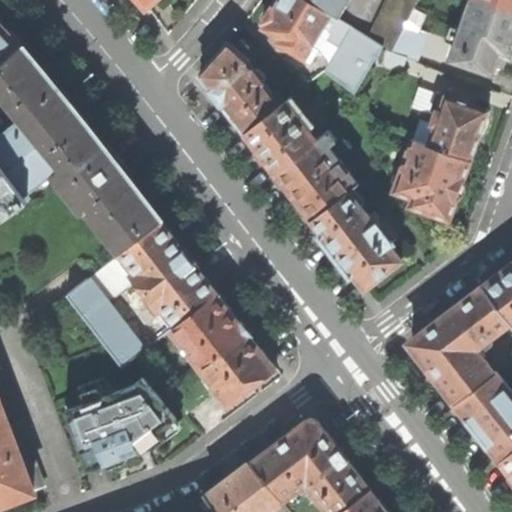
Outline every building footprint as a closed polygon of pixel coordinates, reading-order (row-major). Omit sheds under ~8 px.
[(278,42),(305,58),(318,35),(340,48),(326,72),(355,93),(374,61),(381,48),(391,52),(393,49),(370,35),(338,16),(310,0),(279,0),(276,6),(263,27),(281,38),(278,42)] [(310,0),(338,16),(347,0),(310,0)] [(387,0),(370,35),(393,49),(405,24),(417,0),(387,0)] [(511,56),(511,9),(485,0),(471,0),(451,59),(491,73),(495,64),(504,66),(507,56),(511,58),(511,56)] [(511,0),(485,0),(511,9),(511,0)] [(5,26),(0,21),(0,64),(21,44),(5,26)] [(405,24),(393,49),(391,52),(407,57),(418,61),(429,36),(405,24)] [(216,94),(245,132),(282,104),(249,62),(251,61),(229,42),(226,45),(200,74),(216,94)] [(80,116),(21,44),(0,64),(0,88),(22,115),(0,132),(0,156),(28,195),(53,172),(85,213),(90,209),(121,253),(162,221),(124,172),(80,116)] [(407,57),(391,52),(381,48),(374,61),(403,71),(407,57)] [(486,111),(487,109),(470,103),(471,99),(455,94),(454,97),(438,92),(432,109),(436,110),(431,122),(419,118),(412,139),(470,159),(478,136),(481,137),(482,134),(484,132),(486,128),(487,126),(488,123),(489,121),(489,118),(488,115),(487,114),(488,112),(486,111)] [(259,150),(276,171),(317,139),(309,129),(315,124),(292,96),(282,104),(245,132),(259,150)] [(294,195),(313,219),(350,190),(359,183),(350,171),(349,172),(343,164),(343,163),(329,145),(336,139),(329,130),(317,139),(276,171),(294,195)] [(463,178),(470,159),(412,139),(396,186),(395,187),(396,187),(396,190),(398,191),(399,192),(413,197),(410,206),(449,219),(455,202),(456,202),(457,199),(460,198),(463,195),(464,193),(464,191),(465,188),(465,185),(464,184),(463,182),(464,179),(463,178)] [(31,199),(28,195),(0,156),(0,221),(18,209),(31,199)] [(339,252),(366,287),(403,258),(392,243),(395,241),(378,221),(376,223),(350,190),(313,219),(339,252)] [(195,264),(162,221),(121,253),(135,271),(131,274),(136,280),(159,310),(163,307),(176,324),(217,292),(195,264)] [(91,276),(68,294),(123,365),(144,349),(107,302),(136,280),(131,274),(135,271),(121,253),(91,276)] [(511,262),(483,285),(511,321),(511,262)] [(445,388),(456,402),(495,372),(477,348),(511,322),(511,321),(483,285),(472,293),(471,292),(448,311),(425,328),(426,329),(408,342),(421,358),(420,358),(444,388),(445,388)] [(236,316),(217,292),(176,324),(172,327),(202,365),(218,352),(220,354),(230,346),(231,348),(250,333),(236,316)] [(264,352),(250,333),(231,348),(230,346),(220,354),(218,352),(202,365),(200,366),(218,389),(230,403),(245,391),(246,392),(262,380),(261,379),(276,367),(264,352)] [(186,378),(169,391),(186,414),(218,389),(200,366),(193,373),(186,378)] [(488,444),(501,460),(511,450),(511,391),(496,371),(495,372),(456,402),(468,417),(467,418),(478,433),(487,445),(488,444)] [(0,503),(43,487),(23,435),(25,434),(20,420),(17,421),(0,374),(0,503)] [(177,418),(144,375),(132,384),(104,394),(98,378),(79,385),(85,402),(66,409),(89,469),(124,456),(147,448),(161,443),(168,438),(162,430),(177,418)] [(310,417),(252,461),(282,499),(306,481),(329,511),(340,511),(371,488),(346,457),(315,417),(310,417)] [(511,474),(511,450),(501,460),(511,474)] [(265,511),(282,499),(252,461),(228,479),(207,495),(218,510),(215,511),(265,511)] [(389,511),(371,488),(340,511),(389,511)]
